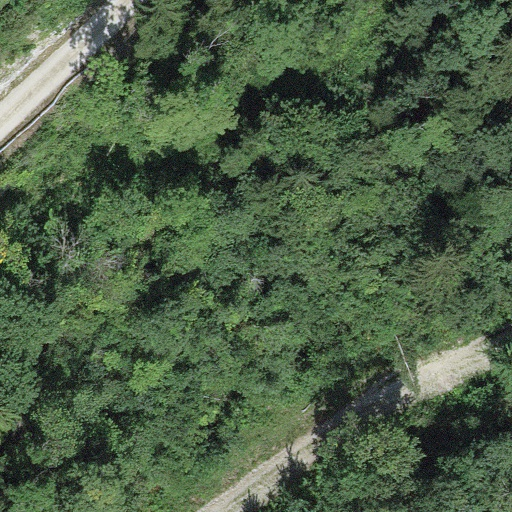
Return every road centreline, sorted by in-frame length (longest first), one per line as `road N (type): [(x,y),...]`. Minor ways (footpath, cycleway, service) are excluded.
road 1 (track): [(223,511),(392,401),(511,355)]
road 2 (track): [(126,0),(0,122)]
